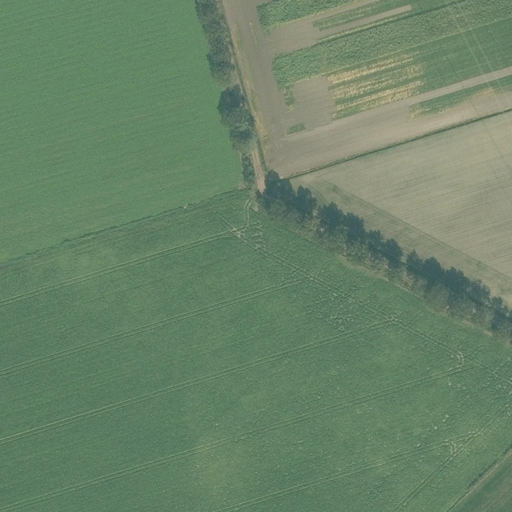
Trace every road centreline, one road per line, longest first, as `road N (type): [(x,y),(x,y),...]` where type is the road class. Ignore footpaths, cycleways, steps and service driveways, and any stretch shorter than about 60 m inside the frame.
road 1 (unclassified): [(511,325),(275,193)]
road 2 (track): [(213,0),(261,175),(275,193)]
